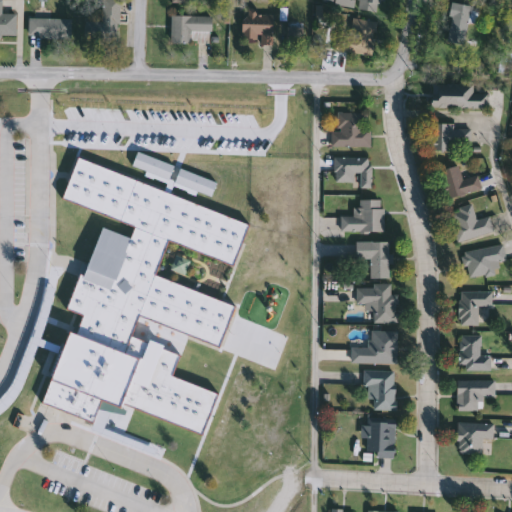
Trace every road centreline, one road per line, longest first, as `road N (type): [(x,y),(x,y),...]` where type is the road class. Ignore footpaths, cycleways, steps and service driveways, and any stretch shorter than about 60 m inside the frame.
road 1 (residential): [(390,76),(395,138),(427,261),(428,485)]
road 2 (residential): [(316,79),(307,481)]
road 3 (residential): [(390,76),(0,73)]
road 4 (residential): [(307,481),(511,489)]
